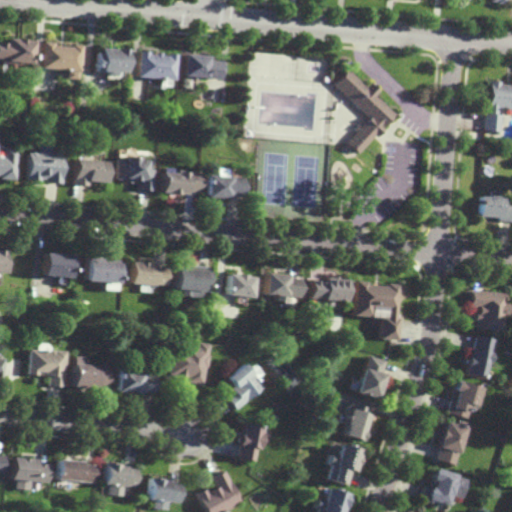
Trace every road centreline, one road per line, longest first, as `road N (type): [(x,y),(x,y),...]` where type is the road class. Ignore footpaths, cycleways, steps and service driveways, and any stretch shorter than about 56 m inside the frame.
road 1 (residential): [(0,213),(511,258)]
road 2 (residential): [(26,0),(511,43)]
road 3 (residential): [(455,39),(430,338),(376,511)]
road 4 (residential): [(181,430),(0,414)]
